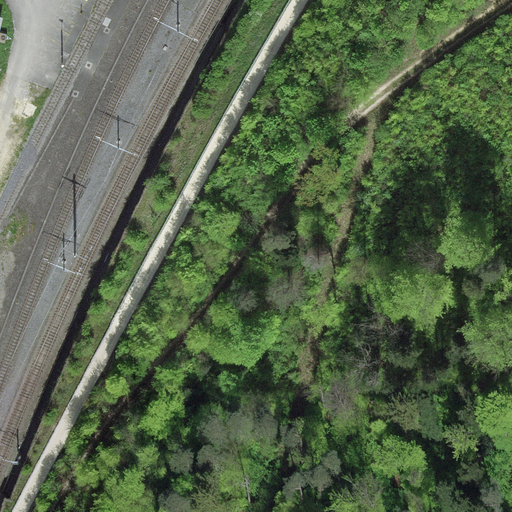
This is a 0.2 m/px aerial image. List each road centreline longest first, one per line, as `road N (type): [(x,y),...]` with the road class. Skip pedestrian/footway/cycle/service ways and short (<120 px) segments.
road 1 (unclassified): [(23,511),(293,0)]
road 2 (track): [(381,94),(298,182),(134,385),(52,511)]
road 3 (track): [(381,94),(280,511)]
road 4 (track): [(510,0),(381,94)]
